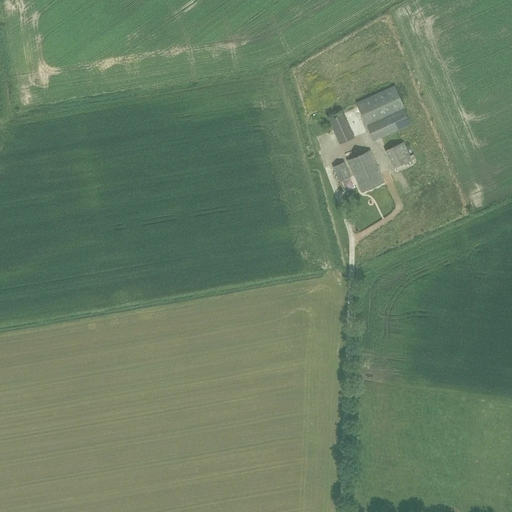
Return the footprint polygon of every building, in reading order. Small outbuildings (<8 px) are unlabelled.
[(405,108),(395,85),(356,103),(374,141),(411,124),(404,108),(405,108)] [(340,144),(354,137),(343,113),(329,120),(340,144)] [(393,169),(412,160),(404,142),(385,151),(393,169)] [(362,191),(384,182),(370,151),(348,160),(362,191)] [(340,182),(351,177),(344,162),(333,167),(340,182)]
